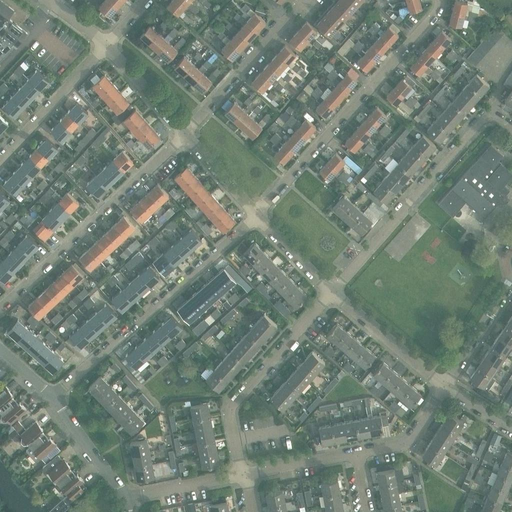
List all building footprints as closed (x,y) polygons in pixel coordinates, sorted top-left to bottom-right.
[(0,0),(0,20),(4,24),(0,28),(0,32),(14,44),(17,46),(27,34),(8,18),(14,11),(9,7),(8,7),(0,0)] [(105,0),(99,7),(109,16),(118,7),(110,0),(105,0)] [(180,0),(172,0),(168,5),(178,14),(187,23),(191,19),(181,11),(186,6),(195,14),(196,13),(180,0)] [(180,0),(196,13),(199,10),(190,1),(190,0),(180,0)] [(211,4),(206,0),(198,0),(199,0),(208,8),(211,4)] [(351,0),(337,0),(337,1),(351,13),(358,6),(351,0)] [(393,13),(390,16),(398,24),(403,18),(406,13),(410,12),(422,8),(419,0),(406,0),(408,7),(399,9),(400,14),(397,17),(393,13)] [(455,0),(452,12),(477,18),(490,20),(491,13),(487,9),(480,7),(480,6),(467,3),(455,0)] [(344,21),(351,13),(337,1),(330,8),(344,21)] [(251,16),(247,21),(257,31),(265,22),(256,14),(264,16),(266,10),(256,7),(255,12),(245,4),(241,8),(251,16)] [(330,8),(323,16),(337,29),(344,21),(330,8)] [(463,19),(476,22),(477,18),(452,12),(449,24),(461,27),(463,19)] [(250,40),(257,31),(247,21),(237,13),(233,17),(243,25),(239,30),(250,40)] [(330,36),(337,29),(323,16),(316,23),(330,36)] [(0,20),(0,59),(11,48),(11,47),(14,44),(0,32),(0,28),(4,24),(0,20)] [(168,25),(164,20),(159,26),(163,30),(168,25)] [(307,21),(298,30),(309,40),(317,30),(307,21)] [(235,35),(231,39),(241,49),(250,40),(239,30),(229,22),(225,27),(235,35)] [(398,35),(389,27),(384,32),(373,23),(370,26),(371,27),(377,32),(381,36),(390,44),(398,35)] [(150,25),(140,35),(150,44),(159,33),(150,25)] [(467,59),(475,66),(504,32),(496,26),(467,59)] [(371,27),(368,30),(374,36),(377,32),(371,27)] [(150,44),(159,52),(168,42),(177,33),(172,29),(164,38),(159,33),(150,44)] [(300,49),(309,40),(298,30),(290,40),(300,49)] [(232,59),(241,49),(231,39),(221,31),(217,36),(227,44),(221,50),(232,59)] [(442,31),(434,40),(443,48),(451,39),(442,31)] [(382,53),(390,44),(381,36),(373,45),(382,53)] [(177,50),(186,41),(182,37),(173,46),(168,42),(159,52),(168,61),(177,50)] [(348,39),(345,42),(359,53),(362,50),(355,44),(354,44),(348,39)] [(426,49),(435,57),(443,48),(434,40),(426,49)] [(358,41),(355,44),(362,50),(364,47),(358,41)] [(285,45),(276,54),(287,64),(302,77),(306,74),(290,60),(296,54),(285,45)] [(368,50),(365,53),(374,61),(382,53),(373,45),(368,50)] [(304,54),(309,58),(313,54),(308,49),(304,54)] [(426,49),(418,57),(439,76),(442,72),(430,62),(435,57),(426,49)] [(452,62),(455,58),(459,61),(462,57),(459,54),(457,55),(452,49),(446,56),(452,62)] [(362,57),(357,62),(366,70),(374,61),(365,53),(362,50),(359,53),(362,57)] [(198,52),(194,57),(198,61),(202,55),(198,52)] [(291,78),(282,69),(287,64),(276,54),(268,63),(279,73),(282,76),(282,77),(287,82),(291,78)] [(184,56),(174,67),(184,75),(193,64),(190,61),(184,56)] [(440,83),(443,79),(439,76),(418,57),(410,66),(419,75),(423,70),(429,75),(430,74),(440,83)] [(198,69),(194,65),(193,64),(184,75),(193,83),(203,73),(211,64),(207,60),(198,69)] [(268,63),(260,73),(270,82),(280,91),(283,87),(274,78),(279,73),(268,63)] [(330,72),(329,73),(336,79),(339,75),(327,64),(324,67),(330,72)] [(20,65),(17,69),(22,74),(25,70),(20,65)] [(461,66),(455,72),(459,76),(465,69),(461,66)] [(19,77),(22,74),(17,69),(14,72),(19,77)] [(219,72),(216,69),(208,78),(203,73),(193,83),(202,92),(212,81),(211,81),(219,72)] [(339,75),(336,79),(340,82),(349,90),(357,81),(355,80),(359,76),(351,69),(348,73),(343,78),(339,75)] [(37,70),(28,79),(39,90),(48,81),(37,70)] [(455,72),(450,79),(454,82),(459,76),(455,72)] [(266,95),(262,91),(270,82),(260,73),(251,82),(262,92),(260,93),(270,102),(275,96),(270,91),(266,95)] [(333,82),(336,79),(329,73),(326,76),(333,82)] [(104,74),(93,85),(101,94),(113,83),(104,74)] [(476,74),(468,83),(481,94),(489,87),(476,74)] [(402,79),(394,87),(403,96),(407,99),(413,104),(417,108),(420,104),(410,96),(416,90),(411,87),(415,83),(406,75),(403,79),(402,79)] [(31,98),(39,90),(28,79),(20,88),(31,98)] [(337,85),(332,91),(341,99),(349,90),(340,82),(336,79),(333,82),(337,85)] [(4,83),(1,86),(6,91),(9,88),(4,83)] [(101,94),(109,103),(121,92),(113,83),(101,94)] [(468,83),(460,92),(472,104),(481,95),(468,83)] [(445,84),(439,91),(443,94),(449,87),(445,84)] [(297,90),(292,86),(288,90),(293,94),(297,90)] [(86,100),(90,104),(95,99),(91,95),(90,97),(81,87),(78,90),(86,100)] [(317,87),(314,90),(320,96),(324,93),(317,87)] [(403,96),(394,87),(386,96),(395,104),(403,96)] [(20,88),(12,97),(23,107),(31,98),(20,88)] [(318,100),(320,96),(314,90),(311,94),(318,100)] [(332,91),(324,100),(333,108),(341,99),(332,91)] [(433,97),(437,101),(443,94),(439,91),(433,97)] [(129,102),(121,92),(109,103),(117,112),(129,102)] [(460,92),(451,102),(464,113),(472,104),(460,92)] [(320,104),(316,109),(325,117),(333,108),(324,100),(320,96),(318,100),(317,100),(320,104)] [(14,116),(23,107),(12,97),(3,106),(14,116)] [(244,103),(248,106),(252,101),(248,98),(244,103)] [(93,108),(98,103),(95,99),(90,104),(93,108)] [(407,99),(404,103),(410,108),(413,104),(407,99)] [(431,100),(423,109),(427,112),(434,104),(431,100)] [(224,112),(234,121),(243,110),(234,102),(224,112)] [(443,111),(456,122),(464,113),(451,102),(443,111)] [(68,112),(79,122),(88,113),(76,103),(68,112)] [(291,104),(286,110),(290,114),(295,108),(291,104)] [(253,119),(261,109),(257,105),(249,115),(243,110),(234,121),(243,129),(253,118),(253,119)] [(377,107),(369,116),(378,124),(386,115),(377,107)] [(124,120),(132,129),(144,118),(136,109),(124,120)] [(423,109),(417,116),(421,119),(427,112),(423,109)] [(285,111),(283,114),(288,119),(294,124),(297,121),(285,111)] [(448,131),(456,122),(443,111),(435,120),(448,131)] [(71,131),(79,122),(68,112),(60,120),(71,131)] [(258,123),(253,119),(253,118),(243,129),(252,137),(262,127),(271,117),(266,113),(258,123)] [(361,125),(370,133),(378,124),(369,116),(361,125)] [(132,129),(140,138),(152,127),(144,118),(132,129)] [(292,128),(294,124),(288,119),(285,122),(292,128)] [(297,121),(294,124),(298,128),(307,136),(315,127),(307,119),(302,124),(298,120),(297,121)] [(63,140),(71,131),(60,120),(51,129),(63,140)] [(439,141),(448,131),(435,120),(427,129),(439,141)] [(410,123),(402,133),(405,136),(414,127),(410,123)] [(385,124),(382,128),(387,133),(390,129),(385,124)] [(366,138),(370,133),(361,125),(353,134),(375,154),(379,150),(370,142),(366,138)] [(160,137),(152,127),(140,138),(148,147),(151,145),(158,139),(160,137)] [(299,145),(307,136),(298,128),(290,137),(299,145)] [(382,128),(379,131),(384,136),(387,133),(382,128)] [(127,134),(123,130),(117,134),(121,139),(127,134)] [(86,145),(94,136),(89,131),(81,140),(86,145)] [(282,139),(275,133),(272,137),(279,142),(282,139)] [(396,140),(400,143),(405,136),(402,133),(396,140)] [(101,134),(95,140),(100,145),(106,138),(101,134)] [(372,151),(375,154),(353,134),(345,143),(354,151),(359,146),(369,154),(372,151)] [(422,134),(414,144),(427,155),(435,146),(422,134)] [(275,146),(279,142),(272,137),(269,140),(275,146)] [(283,145),(283,146),(291,154),(299,145),(290,137),(283,145)] [(57,148),(46,138),(38,147),(49,157),(57,148)] [(125,143),(129,148),(134,143),(130,139),(125,143)] [(158,139),(151,145),(155,149),(162,143),(158,139)] [(74,149),(78,152),(86,145),(81,140),(77,143),(79,144),(74,149)] [(419,164),(427,155),(414,144),(406,153),(419,164)] [(450,189),(437,204),(452,218),(466,202),(484,219),(509,191),(504,186),(511,177),(511,172),(501,163),(498,160),(503,155),(490,144),(475,161),(450,189)] [(391,145),(386,152),(389,155),(395,148),(391,145)] [(274,155),(283,163),(291,154),(283,146),(274,155)] [(38,147),(30,156),(41,166),(49,157),(38,147)] [(122,151),(113,159),(124,170),(133,162),(122,151)] [(380,158),(383,161),(389,155),(386,152),(380,158)] [(336,153),(327,162),(350,182),(353,178),(344,170),(345,170),(340,166),(345,161),(344,161),(342,159),(336,153)] [(406,153),(398,162),(410,174),(419,164),(406,153)] [(346,155),(342,159),(344,161),(345,161),(358,173),(362,169),(348,157),(346,155)] [(32,175),(41,166),(30,156),(21,165),(32,175)] [(80,165),(84,162),(79,157),(75,161),(80,165)] [(115,179),(124,170),(113,159),(105,167),(115,179)] [(319,171),(328,179),(333,174),(337,178),(337,179),(341,183),(343,182),(347,185),(350,182),(327,162),(319,171)] [(402,183),(410,174),(398,162),(390,171),(402,183)] [(375,164),(369,170),(373,173),(378,167),(375,164)] [(21,165),(13,173),(24,184),(32,175),(21,165)] [(174,177),(182,186),(194,175),(186,166),(174,177)] [(105,167),(96,175),(107,187),(115,179),(105,167)] [(360,180),(364,183),(373,173),(369,170),(360,180)] [(390,171),(381,181),(394,192),(402,183),(390,171)] [(16,193),(24,184),(13,173),(5,182),(16,193)] [(98,195),(107,187),(96,175),(87,184),(98,195)] [(203,184),(194,175),(182,186),(191,195),(203,184)] [(386,201),(394,192),(381,181),(373,190),(386,201)] [(359,182),(356,185),(362,191),(365,188),(359,182)] [(158,184),(149,193),(159,204),(168,196),(158,184)] [(191,195),(199,204),(210,193),(203,184),(191,195)] [(78,203),(67,193),(62,198),(50,187),(47,190),(52,196),(59,201),(70,212),(78,203)] [(168,192),(171,196),(177,191),(174,187),(168,192)] [(39,199),(44,204),(52,196),(47,190),(39,199)] [(9,200),(0,191),(0,208),(0,209),(9,200)] [(34,199),(37,196),(32,191),(29,195),(34,199)] [(177,191),(171,196),(175,200),(181,195),(177,191)] [(366,195),(373,201),(376,197),(369,192),(366,195)] [(151,212),(159,204),(149,193),(140,201),(151,212)] [(210,193),(199,204),(207,213),(218,202),(210,193)] [(344,194),(333,207),(342,216),(354,203),(344,194)] [(386,213),(389,209),(382,203),(376,197),(373,201),(379,206),(386,213)] [(62,221),(70,212),(59,201),(50,210),(62,221)] [(142,221),(151,212),(140,201),(131,209),(142,221)] [(207,213),(215,222),(227,212),(218,202),(207,213)] [(342,216),(351,224),(363,211),(354,203),(342,216)] [(184,210),(188,214),(193,209),(190,205),(184,210)] [(170,208),(166,211),(171,216),(175,212),(170,208)] [(191,218),(197,213),(193,209),(188,214),(191,218)] [(50,210),(42,219),(53,229),(62,221),(50,210)] [(167,220),(171,216),(166,211),(162,215),(167,220)] [(369,226),(372,229),(379,221),(374,217),(372,220),(363,211),(351,224),(360,233),(368,225),(369,226)] [(215,222),(223,231),(235,221),(227,212),(215,222)] [(38,215),(27,227),(41,240),(43,237),(45,238),(53,229),(42,219),(38,215)] [(125,236),(134,228),(124,216),(115,225),(125,236)] [(157,219),(153,223),(158,228),(162,224),(157,219)] [(172,220),(169,223),(174,229),(177,225),(172,220)] [(195,222),(204,232),(209,227),(206,223),(203,225),(199,220),(195,222)] [(115,225),(106,233),(117,244),(125,236),(115,225)] [(207,236),(213,231),(209,227),(204,232),(207,236)] [(191,229),(181,237),(192,249),(201,241),(191,229)] [(11,245),(7,242),(11,237),(7,233),(0,240),(0,243),(7,250),(11,245)] [(108,253),(117,244),(106,233),(97,241),(108,253)] [(27,235),(18,244),(29,255),(38,246),(27,235)] [(155,236),(151,240),(156,245),(160,242),(155,236)] [(181,237),(172,245),(183,257),(192,249),(181,237)] [(141,244),(136,239),(132,243),(136,248),(141,244)] [(153,248),(156,245),(151,240),(148,243),(153,248)] [(97,241),(88,249),(99,261),(108,253),(97,241)] [(243,253),(252,262),(263,251),(254,242),(243,253)] [(132,243),(123,251),(128,256),(136,248),(132,243)] [(243,243),(238,248),(242,252),(247,248),(243,243)] [(21,263),(29,255),(18,244),(10,253),(21,263)] [(172,245),(163,253),(174,265),(183,257),(172,245)] [(88,249),(79,258),(90,269),(99,261),(88,249)] [(123,260),(128,256),(123,251),(119,255),(123,260)] [(252,262),(260,271),(271,260),(263,251),(252,262)] [(13,272),(21,263),(10,253),(2,261),(13,272)] [(165,273),(174,265),(163,253),(154,261),(165,273)] [(260,271),(269,280),(280,269),(271,260),(260,271)] [(2,261),(0,263),(0,276),(5,281),(13,272),(2,261)] [(129,270),(132,267),(128,262),(124,265),(129,270)] [(72,264),(63,273),(74,284),(83,276),(72,264)] [(110,264),(106,268),(110,272),(114,269),(110,264)] [(224,268),(214,277),(225,289),(235,281),(236,282),(241,286),(247,292),(251,287),(241,277),(240,276),(229,264),(225,268),(224,268)] [(149,266),(139,275),(149,286),(159,278),(149,266)] [(245,275),(250,270),(247,267),(241,272),(245,275)] [(289,278),(280,269),(269,280),(264,285),(258,290),(262,294),(268,288),(264,285),(269,280),(278,289),(289,278)] [(65,293),(74,284),(63,273),(55,281),(65,293)] [(114,275),(110,278),(115,283),(118,280),(114,275)] [(140,294),(149,286),(139,275),(130,283),(140,294)] [(214,277),(205,285),(216,297),(225,289),(214,277)] [(111,286),(115,283),(110,278),(107,281),(111,286)] [(278,289),(286,298),(297,287),(289,278),(278,289)] [(55,281),(46,289),(57,301),(65,293),(55,281)] [(261,282),(255,287),(258,290),(264,285),(261,282)] [(130,283),(121,291),(131,302),(140,294),(130,283)] [(205,285),(196,292),(207,305),(216,297),(205,285)] [(295,307),(306,296),(297,287),(286,298),(295,307)] [(85,288),(81,291),(85,296),(89,292),(85,288)] [(46,289),(37,298),(48,309),(57,301),(46,289)] [(81,300),(85,296),(81,291),(77,295),(81,300)] [(122,310),(131,302),(121,291),(112,299),(122,310)] [(196,292),(187,300),(198,313),(207,305),(196,292)] [(234,292),(231,296),(236,301),(239,298),(234,292)] [(89,297),(86,300),(91,306),(95,303),(89,297)] [(242,307),(249,301),(246,297),(239,303),(242,307)] [(39,317),(48,309),(37,298),(28,306),(39,317)] [(72,299),(68,303),(72,308),(76,304),(72,299)] [(88,309),(91,306),(86,300),(83,303),(88,309)] [(187,300),(177,309),(188,322),(198,313),(187,300)] [(273,305),(276,308),(281,303),(278,300),(273,305)] [(276,308),(285,317),(290,312),(281,303),(276,308)] [(96,312),(107,324),(116,316),(106,304),(96,312)] [(213,312),(218,317),(222,314),(217,308),(213,312)] [(227,314),(230,317),(236,312),(233,308),(227,314)] [(30,316),(24,310),(21,314),(27,319),(30,316)] [(58,312),(54,316),(59,320),(63,317),(58,312)] [(98,332),(107,324),(96,312),(88,320),(98,332)] [(209,325),(218,317),(213,312),(204,320),(209,325)] [(72,313),(68,316),(89,340),(98,332),(88,320),(82,325),(72,313)] [(223,323),(230,317),(227,314),(220,320),(223,323)] [(277,326),(265,314),(256,324),(269,335),(277,326)] [(27,321),(30,324),(35,318),(31,315),(27,321)] [(55,324),(59,320),(54,316),(50,320),(55,324)] [(69,336),(79,348),(89,340),(68,316),(67,318),(61,324),(66,329),(70,326),(75,331),(69,336)] [(181,327),(171,316),(162,324),(172,335),(181,327)] [(18,319),(7,331),(16,339),(27,327),(18,319)] [(206,328),(209,325),(204,320),(201,322),(206,328)] [(163,343),(172,335),(162,324),(153,332),(163,343)] [(215,324),(208,330),(212,334),(218,328),(215,324)] [(256,324),(248,333),(260,344),(269,335),(256,324)] [(326,336),(336,344),(346,332),(336,324),(326,336)] [(498,336),(511,346),(511,345),(511,330),(505,326),(498,336)] [(16,339),(25,347),(36,335),(27,327),(16,339)] [(201,336),(205,340),(212,334),(208,330),(201,336)] [(45,337),(48,340),(53,334),(49,331),(45,337)] [(223,331),(220,331),(215,337),(218,340),(225,333),(223,331)] [(154,351),(163,343),(153,332),(144,340),(154,351)] [(346,332),(336,344),(345,352),(355,340),(346,332)] [(252,354),(260,344),(248,333),(240,342),(252,354)] [(48,340),(52,343),(56,338),(53,334),(48,340)] [(36,335),(25,347),(34,355),(45,343),(36,335)] [(498,336),(491,346),(505,356),(511,346),(498,336)] [(183,348),(186,345),(182,339),(178,342),(183,348)] [(144,340),(135,348),(145,359),(154,351),(144,340)] [(345,352),(355,360),(365,348),(355,340),(345,352)] [(196,341),(190,347),(193,350),(199,345),(196,341)] [(61,351),(65,345),(62,342),(57,348),(61,351)] [(240,342),(231,352),(244,363),(252,354),(240,342)] [(34,355),(43,363),(54,351),(45,343),(34,355)] [(324,352),(327,355),(332,349),(328,346),(324,352)] [(484,356),(498,366),(505,356),(491,346),(484,356)] [(183,353),(186,357),(193,350),(190,347),(183,353)] [(136,367),(145,359),(135,348),(125,356),(136,367)] [(355,360),(365,368),(375,356),(365,348),(355,360)] [(52,371),(63,359),(54,351),(43,363),(52,371)] [(235,372),(244,363),(231,352),(223,361),(235,372)] [(325,364),(312,352),(303,361),(317,373),(325,364)] [(443,352),(439,357),(444,361),(448,357),(443,352)] [(484,356),(477,367),(491,376),(498,366),(484,356)] [(223,361),(215,370),(227,381),(235,372),(223,361)] [(303,361),(295,370),(308,382),(317,373),(303,361)] [(110,366),(117,372),(120,369),(114,362),(110,366)] [(342,368),(346,371),(351,365),(348,362),(342,368)] [(369,390),(373,393),(378,388),(378,387),(382,383),(392,371),(382,363),(372,375),(379,380),(374,385),(369,390)] [(349,374),(354,367),(351,365),(346,371),(349,374)] [(151,366),(148,369),(152,374),(156,371),(151,366)] [(477,367),(470,377),(484,386),(488,390),(495,379),(491,376),(477,367)] [(219,391),(227,381),(215,370),(206,380),(219,391)] [(300,391),(308,382),(295,370),(287,380),(300,391)] [(402,379),(392,371),(382,383),(392,391),(402,379)] [(122,378),(128,385),(131,382),(125,375),(122,378)] [(101,376),(88,388),(97,397),(109,385),(101,376)] [(335,377),(329,384),(332,387),(338,380),(335,377)] [(392,391),(401,399),(411,387),(402,379),(392,391)] [(287,380),(279,389),(292,401),(300,391),(287,380)] [(137,388),(131,382),(128,385),(133,391),(137,388)] [(1,384),(0,384),(0,411),(0,412),(4,408),(14,400),(8,393),(10,392),(6,387),(4,388),(1,384)] [(323,390),(327,393),(332,387),(329,384),(323,390)] [(97,397),(105,406),(118,394),(109,385),(97,397)] [(504,386),(500,393),(504,396),(508,388),(504,386)] [(411,407),(421,395),(411,387),(401,399),(411,407)] [(378,388),(373,393),(376,396),(382,391),(378,388)] [(283,410),(292,401),(279,389),(270,398),(283,410)] [(138,396),(144,403),(148,400),(142,393),(138,396)] [(118,394),(105,406),(114,415),(126,403),(118,394)] [(312,402),(316,405),(322,399),(318,396),(312,402)] [(4,408),(0,412),(2,413),(1,419),(3,422),(9,422),(11,424),(26,410),(22,405),(20,407),(14,400),(4,408)] [(148,400),(144,403),(150,410),(154,407),(148,400)] [(388,406),(392,410),(397,404),(393,400),(388,406)] [(312,402),(306,409),(310,412),(316,405),(312,402)] [(114,415),(122,424),(135,412),(126,403),(114,415)] [(190,406),(193,419),(209,415),(207,403),(190,406)] [(401,417),(406,411),(397,404),(392,410),(401,417)] [(298,418),(302,421),(308,415),(304,411),(298,418)] [(131,433),(144,421),(135,412),(122,424),(131,433)] [(368,418),(371,435),(383,432),(382,426),(388,425),(386,412),(379,413),(380,416),(372,417),(368,418)] [(449,413),(442,424),(456,433),(463,422),(449,413)] [(195,431),(212,427),(209,415),(193,419),(195,431)] [(368,418),(355,420),(359,437),(371,435),(368,418)] [(355,420),(343,423),(347,439),(359,437),(355,420)] [(18,421),(12,426),(15,430),(21,424),(18,421)] [(26,451),(44,435),(38,428),(40,426),(36,421),(20,435),(21,436),(21,442),(23,445),(29,445),(30,447),(26,451)] [(343,423),(331,425),(334,442),(347,439),(343,423)] [(21,424),(15,430),(18,433),(24,428),(21,424)] [(435,434),(450,444),(456,433),(442,424),(435,434)] [(331,425),(319,428),(322,444),(334,442),(331,425)] [(214,440),(212,427),(195,431),(198,443),(214,440)] [(494,433),(489,444),(497,447),(502,436),(494,433)] [(435,434),(429,445),(443,454),(450,444),(435,434)] [(50,442),(44,435),(26,451),(35,461),(40,457),(41,458),(56,445),(52,440),(50,442)] [(146,440),(130,443),(132,456),(149,452),(146,440)] [(198,443),(200,455),(217,452),(214,440),(198,443)] [(422,455),(436,465),(443,454),(429,445),(422,455)] [(511,452),(507,450),(502,462),(511,466),(511,452)] [(132,456),(134,468),(151,464),(149,452),(132,456)] [(202,467),(219,464),(217,452),(200,455),(202,467)] [(57,454),(42,468),(47,473),(48,472),(58,484),(72,472),(65,465),(67,464),(63,459),(62,460),(57,454)] [(188,470),(184,471),(183,462),(178,463),(181,477),(189,476),(188,470)] [(472,462),(469,471),(473,473),(477,464),(472,462)] [(511,466),(502,462),(497,474),(511,480),(511,477),(511,466)] [(137,480),(154,477),(151,464),(134,468),(137,480)] [(377,472),(379,484),(396,481),(393,468),(377,472)] [(72,472),(58,484),(68,496),(64,499),(68,504),(83,491),(79,486),(84,482),(79,477),(78,479),(72,472)] [(492,485),(506,491),(511,480),(497,474),(492,485)] [(475,478),(470,489),(475,491),(478,492),(483,481),(475,478)] [(337,480),(321,483),(323,496),(340,492),(337,480)] [(381,496),(398,493),(396,481),(379,484),(381,496)] [(487,496),(501,502),(506,491),(492,485),(490,491),(485,489),(483,494),(487,496)] [(266,494),(268,506),(285,503),(283,491),(266,494)] [(323,496),(326,508),(342,504),(340,492),(323,496)] [(381,496),(384,508),(401,505),(398,493),(381,496)] [(487,496),(482,508),(492,511),(497,511),(501,502),(487,496)] [(61,501),(48,511),(61,511),(67,508),(61,501)] [(210,505),(210,511),(229,511),(227,502),(210,505)] [(268,506),(269,511),(287,511),(285,503),(268,506)]
